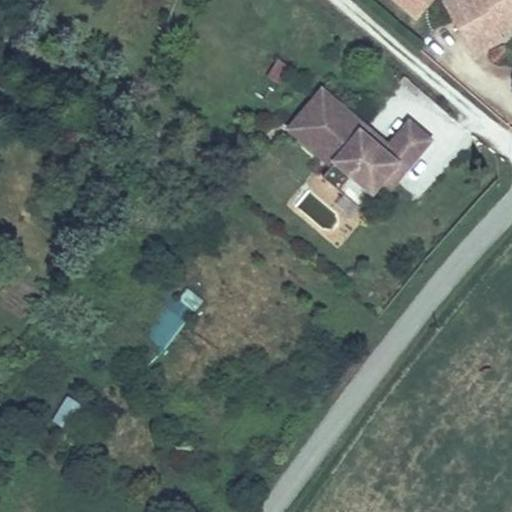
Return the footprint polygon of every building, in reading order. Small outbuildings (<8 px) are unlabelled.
[(393,0),(414,20),(433,0),(393,0)] [(480,0),(464,0),(446,10),(453,24),(481,9),(477,2),(480,0)] [(481,9),(453,24),(474,63),(502,46),(499,40),(511,32),(511,0),(480,0),(477,2),(481,9)] [(282,84),(292,63),(274,55),(265,75),(282,84)] [(364,133),(324,100),(298,131),(341,166),(338,170),(325,186),(347,204),(360,189),(375,202),(392,182),(399,188),(432,149),(411,131),(391,156),(388,159),(361,137),(364,133)] [(341,166),(298,131),(295,134),(338,170),(341,166)] [(391,156),(364,133),(361,137),(388,159),(391,156)] [(383,208),(399,188),(392,182),(375,202),(383,208)] [(362,217),(375,202),(360,189),(347,204),(362,217)] [(161,355),(199,303),(164,277),(125,328),(161,355)] [(66,393),(51,422),(78,435),(93,407),(66,393)]
